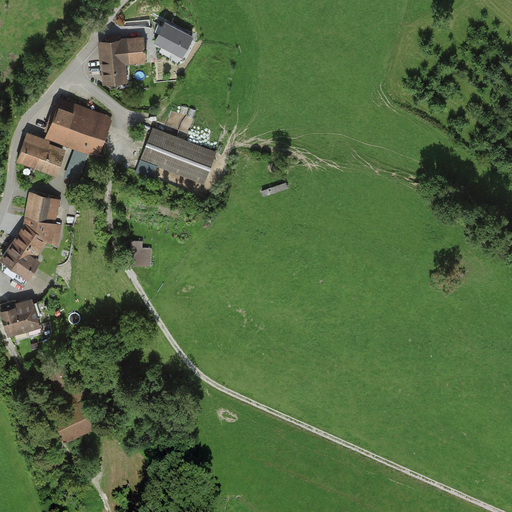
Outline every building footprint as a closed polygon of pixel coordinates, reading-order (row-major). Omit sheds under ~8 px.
[(194,39),(165,24),(155,44),(183,59),(194,39)] [(149,66),(147,38),(101,42),(104,88),(130,86),(129,68),(149,66)] [(117,118),(59,95),(47,127),(52,129),(48,137),(101,158),(117,118)] [(217,154),(154,129),(141,161),(204,186),(217,154)] [(56,174),(66,149),(30,134),(19,159),(56,174)] [(63,199),(30,193),(26,222),(2,259),(31,281),(42,264),(37,260),(48,242),(57,246),(63,226),(58,224),(63,199)] [(143,241),(131,240),(130,265),(151,266),(152,248),(143,248),(143,241)] [(42,326),(35,294),(17,298),(19,304),(3,308),(9,333),(42,326)] [(77,371),(72,359),(50,369),(67,406),(56,411),(67,435),(102,419),(91,395),(81,400),(73,384),(77,382),(73,373),(77,371)] [(65,466),(59,452),(45,457),(51,472),(65,466)] [(77,493),(73,488),(62,495),(66,501),(77,493)]
